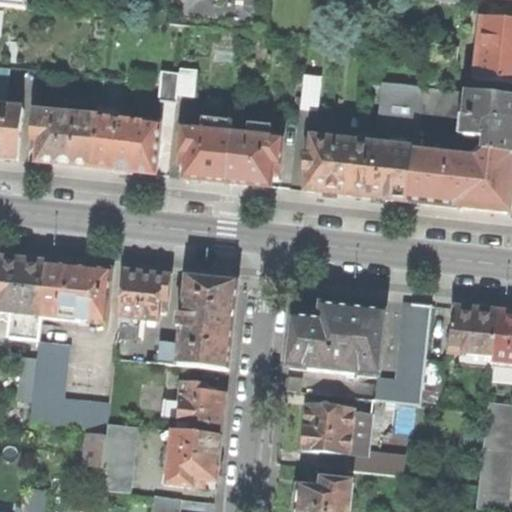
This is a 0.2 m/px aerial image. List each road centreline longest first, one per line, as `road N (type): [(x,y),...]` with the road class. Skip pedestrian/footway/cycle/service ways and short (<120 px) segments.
road 1 (secondary): [(0,210),(271,240)]
road 2 (residential): [(271,240),(243,511)]
road 3 (secondary): [(271,240),(511,266)]
